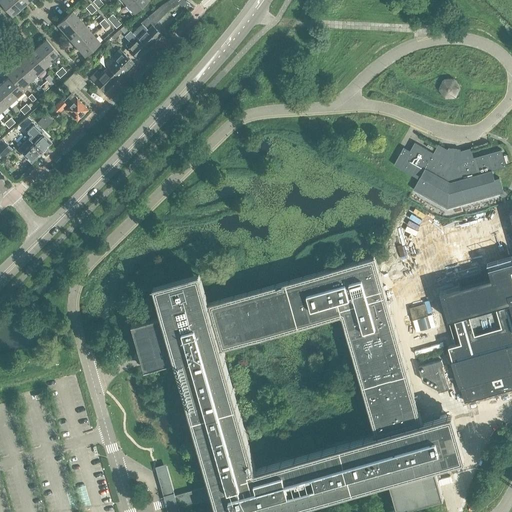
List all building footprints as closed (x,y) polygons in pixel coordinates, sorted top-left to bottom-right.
[(0,0),(0,2),(12,15),(20,8),(12,0),(0,0)] [(12,0),(20,8),(27,2),(25,0),(12,0)] [(123,0),(127,5),(134,12),(147,0),(123,0)] [(142,23),(133,33),(148,48),(162,33),(153,25),(166,12),(172,7),(173,8),(179,2),(177,0),(168,0),(160,6),(141,22),(142,23)] [(90,3),(86,7),(90,12),(95,8),(90,3)] [(64,32),(80,19),(72,10),(57,24),(64,32)] [(182,11),(176,17),(179,20),(185,14),(182,11)] [(113,14),(108,18),(116,28),(121,23),(113,14)] [(71,40),(87,26),(80,19),(64,32),(71,40)] [(105,19),(100,23),(104,27),(108,23),(105,19)] [(131,30),(126,24),(113,36),(115,39),(123,32),(125,35),(131,30)] [(78,48),(94,34),(87,26),(71,40),(78,48)] [(131,31),(125,36),(130,41),(126,45),(129,48),(128,49),(138,58),(148,48),(133,33),(131,31)] [(94,34),(78,48),(85,55),(100,42),(94,34)] [(38,45),(51,61),(59,54),(46,38),(38,45)] [(107,41),(102,45),(106,50),(111,45),(107,41)] [(43,67),(51,61),(38,45),(30,52),(43,67)] [(120,49),(112,56),(126,70),(133,62),(120,49)] [(38,72),(43,67),(30,52),(22,59),(36,74),(38,72)] [(97,70),(90,77),(105,92),(126,70),(112,56),(105,64),(108,66),(103,71),(101,73),(97,70)] [(28,81),(36,74),(22,59),(15,66),(28,81)] [(21,87),(28,81),(15,66),(7,72),(10,75),(21,88),(21,87)] [(23,90),(21,87),(21,88),(10,75),(2,82),(15,97),(23,90)] [(460,84),(453,75),(447,75),(442,81),(440,88),(444,95),(452,96),(460,93),(460,84)] [(0,95),(8,104),(15,97),(2,82),(0,83),(0,95)] [(88,108),(72,92),(64,100),(62,99),(53,107),(58,112),(67,104),(68,106),(66,109),(77,120),(88,108)] [(46,114),(39,122),(45,128),(52,120),(46,114)] [(28,138),(42,151),(52,141),(32,121),(25,128),(31,135),(28,138)] [(42,151),(28,138),(18,149),(31,162),(42,151)] [(3,141),(0,144),(0,156),(2,159),(12,149),(3,141)] [(434,152),(415,142),(411,150),(404,146),(394,164),(419,178),(414,189),(448,208),(504,192),(500,177),(495,178),(493,170),(507,166),(502,149),(474,157),(471,147),(461,150),(462,152),(458,153),(457,151),(451,150),(450,152),(447,150),(448,148),(439,143),(434,152)] [(436,466),(466,458),(453,412),(423,420),(417,399),(376,255),(248,291),(208,302),(199,271),(154,283),(163,314),(133,323),(143,358),(146,369),(176,361),(212,485),(173,496),(165,464),(154,467),(166,511),(178,511),(177,507),(215,496),(219,511),(275,511),(389,479),(398,510),(444,497),(436,466)] [(473,296),(449,303),(458,333),(464,331),(471,356),(457,360),(462,374),(460,375),(469,405),(470,404),(474,419),(511,407),(511,272),(471,291),(473,296)] [(425,303),(410,307),(413,319),(429,314),(425,303)] [(417,333),(439,327),(435,312),(429,314),(413,319),(417,333)] [(444,342),(415,351),(416,354),(417,355),(418,355),(444,347),(445,347),(445,346),(444,342)] [(440,388),(441,391),(450,389),(443,365),(444,365),(442,359),(419,365),(423,380),(439,389),(440,388)]
